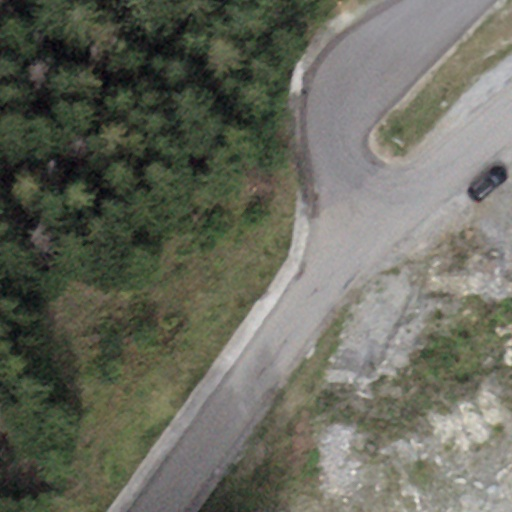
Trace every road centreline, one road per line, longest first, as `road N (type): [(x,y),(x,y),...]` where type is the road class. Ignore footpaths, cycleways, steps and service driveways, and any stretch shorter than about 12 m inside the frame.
road 1 (tertiary): [(377,216),(155,511)]
road 2 (unclassified): [(377,216),(339,168),(343,106),(379,46),(448,0)]
road 3 (tertiary): [(511,118),(377,216)]
